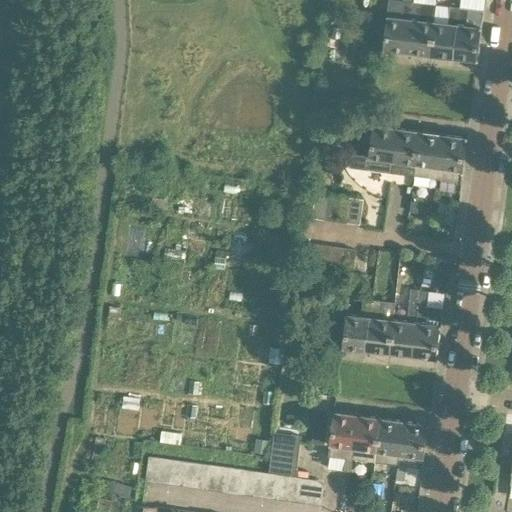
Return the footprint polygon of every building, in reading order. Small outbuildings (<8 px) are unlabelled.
[(408,52),(414,2),(403,1),(390,0),(389,0),(384,50),(408,52)] [(456,58),(461,8),(461,0),(451,0),(448,24),(435,23),(432,55),(456,58)] [(432,55),(435,23),(437,5),(414,2),(408,52),(432,55)] [(461,8),(456,58),(478,60),(481,28),(484,11),(461,8)] [(391,172),(397,129),(373,126),(369,156),(352,154),(351,167),(368,170),(391,172)] [(414,175),(420,132),(397,129),(391,172),(414,175)] [(438,179),(444,135),(420,132),(414,175),(438,179)] [(468,138),(444,135),(438,179),(462,182),(468,138)] [(118,180),(171,186),(173,172),(120,166),(118,180)] [(164,213),(167,186),(155,185),(152,212),(164,213)] [(324,220),(328,196),(316,195),(313,219),(324,220)] [(336,222),(340,198),(328,196),(324,220),(336,222)] [(348,224),(351,200),(340,198),(336,222),(348,224)] [(351,200),(348,224),(360,225),(363,201),(351,200)] [(411,202),(410,212),(418,213),(419,203),(411,202)] [(442,233),(442,227),(436,225),(431,229),(432,235),(437,237),(442,233)] [(318,270),(321,246),(309,244),(306,268),(318,270)] [(330,271),(333,247),(321,246),(318,270),(330,271)] [(342,273),(345,249),(333,247),(330,271),(342,273)] [(345,249),(342,273),(353,275),(356,251),(345,249)] [(412,289),(410,305),(419,306),(421,290),(412,289)] [(367,350),(372,301),(365,300),(363,317),(347,315),(343,347),(367,350)] [(372,301),(367,350),(390,352),(394,321),(379,318),(381,302),(372,301)] [(394,321),(390,352),(415,355),(420,306),(419,306),(410,305),(408,322),(394,321)] [(420,306),(415,355),(437,357),(438,352),(441,352),(442,344),(439,344),(441,325),(443,309),(428,307),(420,306)] [(131,320),(133,310),(110,307),(109,317),(131,320)] [(315,381),(317,361),(302,359),(299,379),(315,381)] [(351,459),(357,415),(317,410),(313,443),(330,446),(328,456),(345,458),(343,470),(349,471),(351,459)] [(357,415),(351,459),(373,462),(379,418),(357,415)] [(379,418),(373,462),(397,465),(402,421),(379,418)] [(402,421),(397,465),(423,468),(428,425),(402,421)] [(289,478),(295,478),(301,436),(274,433),(269,475),(278,476),(289,478)] [(268,455),(269,446),(255,444),(253,453),(268,455)] [(158,483),(161,460),(149,458),(146,481),(158,483)] [(169,485),(172,461),(161,460),(158,483),(169,485)] [(181,486),(184,463),(172,461),(169,485),(181,486)] [(193,488),(196,465),(184,463),(181,486),(193,488)] [(204,489),(208,466),(196,465),(193,488),(204,489)] [(216,491),(219,468),(208,466),(204,489),(216,491)] [(228,493),(231,470),(219,468),(216,491),(228,493)] [(239,494),(243,471),(231,470),(228,493),(239,494)] [(251,496),(254,473),(243,471),(239,494),(251,496)] [(263,497),(266,474),(254,473),(251,496),(263,497)] [(275,499),(278,476),(269,475),(266,474),(263,497),(275,499)] [(286,501),(289,478),(278,476),(275,499),(286,501)] [(301,479),(295,478),(289,478),(286,501),(298,502),(301,479)] [(310,504),(313,481),(301,479),(298,502),(310,504)] [(130,499),(133,487),(111,481),(108,493),(130,499)] [(313,481),(310,504),(321,506),(324,485),(320,482),(313,481)] [(107,511),(122,511),(124,504),(87,498),(86,508),(107,511)]
